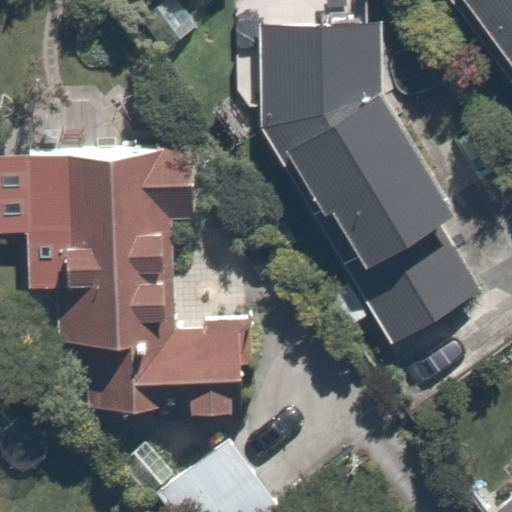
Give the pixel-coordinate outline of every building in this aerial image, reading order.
[(0,0),(0,42),(14,0),(0,0)] [(266,45),(257,170),(396,357),(497,282),(469,245),(505,219),(408,88),(416,33),(355,22),(356,0),(233,0),(230,46),(266,45)] [(511,0),(488,0),(511,33),(511,0)] [(200,149),(69,150),(71,414),(282,412),(281,312),(201,313),(200,149)] [(511,511),(511,495),(491,511),(511,511)]
